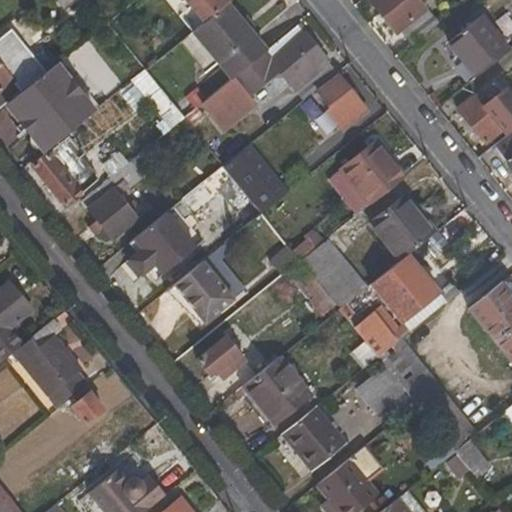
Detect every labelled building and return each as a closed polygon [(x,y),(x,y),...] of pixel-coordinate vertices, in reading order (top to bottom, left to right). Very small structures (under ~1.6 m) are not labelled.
[(192,0),(209,20),(227,5),(233,0),(192,0)] [(436,24),(416,0),(366,0),(396,36),(400,34),(411,46),(436,24)] [(266,53),(227,5),(209,20),(192,33),(231,80),(266,53)] [(480,18),(447,45),(457,57),(473,79),(507,51),(480,18)] [(10,32),(0,39),(0,108),(2,106),(6,104),(12,99),(26,88),(44,74),(10,32)] [(301,33),(270,58),(266,53),(231,80),(247,100),(279,75),(302,103),(315,92),(336,74),(301,33)] [(457,57),(448,64),(465,85),(473,79),(457,57)] [(12,99),(6,104),(30,134),(36,130),(31,123),(33,121),(20,105),(62,74),(55,65),(44,74),(26,88),(12,99)] [(183,120),(144,71),(129,82),(169,131),(183,120)] [(36,130),(30,134),(44,151),(86,117),(68,95),(74,90),(62,74),(20,105),(33,121),(31,123),(36,130)] [(343,134),(369,113),(336,74),(315,92),(329,109),(325,112),(343,134)] [(456,110),(484,146),(503,131),(486,109),(500,98),(489,83),(456,110)] [(86,117),(92,112),(74,90),(68,95),(86,117)] [(486,109),(503,131),(507,136),(511,131),(511,99),(508,94),(500,98),(486,109)] [(511,171),(511,131),(507,136),(494,147),(511,171)] [(234,158),(218,137),(205,147),(222,168),(234,158)] [(250,145),(234,158),(222,168),(233,182),(261,159),(250,145)] [(82,193),(62,168),(71,161),(58,146),(33,166),(65,207),(82,193)] [(340,170),(369,206),(403,178),(393,165),(388,169),(370,148),(340,170)] [(95,183),(75,158),(71,161),(62,168),(82,193),(95,183)] [(142,172),(133,160),(112,177),(121,189),(142,172)] [(218,195),(245,227),(260,215),(233,182),(222,168),(182,200),(194,214),(218,195)] [(113,240),(138,221),(117,195),(92,214),(113,240)] [(423,214),(408,196),(403,200),(418,218),(423,214)] [(403,200),(372,225),(401,260),(408,255),(437,231),(423,214),(418,218),(403,200)] [(190,251),(162,216),(129,242),(137,252),(123,262),(136,278),(144,271),(152,282),(190,251)] [(315,248),(307,239),(290,252),(299,262),(315,248)] [(328,239),(315,248),(299,262),(304,269),(338,310),(367,287),(328,239)] [(407,332),(447,301),(408,255),(401,260),(369,286),(407,332)] [(119,265),(132,281),(136,278),(123,262),(119,265)] [(201,326),(232,301),(201,262),(170,287),(201,326)] [(286,273),(291,280),(304,269),(299,262),(286,273)] [(0,364),(13,354),(22,346),(9,331),(33,312),(9,282),(0,289),(0,364)] [(468,309),(511,362),(511,296),(502,284),(468,309)] [(201,326),(170,287),(163,293),(193,332),(201,326)] [(63,330),(54,320),(31,340),(39,349),(55,337),(63,330)] [(13,354),(58,410),(88,386),(78,373),(81,370),(55,337),(39,349),(31,340),(22,346),(13,354)] [(215,373),(221,380),(244,362),(224,338),(195,360),(209,378),(215,373)] [(478,434),(401,338),(377,357),(384,366),(416,406),(442,437),(454,453),(469,441),(478,434)] [(309,397),(278,359),(242,388),(255,406),(259,404),(275,425),(309,397)] [(353,390),(386,430),(416,406),(384,366),(353,390)] [(87,426),(104,411),(88,392),(72,407),(87,426)] [(275,425),(259,404),(255,406),(250,410),(267,431),(275,425)] [(343,442),(315,407),(280,436),(307,471),(343,442)] [(418,457),(431,472),(454,453),(442,437),(418,457)] [(476,480),(491,468),(469,441),(454,453),(456,456),(468,471),(476,480)] [(384,470),(365,446),(315,485),(326,500),(318,506),(322,511),(357,511),(378,496),(368,483),(384,470)] [(445,464),(457,480),(468,471),(456,456),(445,464)] [(109,463),(79,486),(87,495),(116,472),(109,463)] [(87,495),(101,511),(145,511),(164,497),(147,478),(139,484),(135,481),(129,481),(126,483),(116,472),(87,495)] [(0,511),(17,511),(19,511),(0,487),(0,511)] [(422,511),(407,492),(381,511),(422,511)] [(164,511),(191,511),(181,499),(164,511)]
